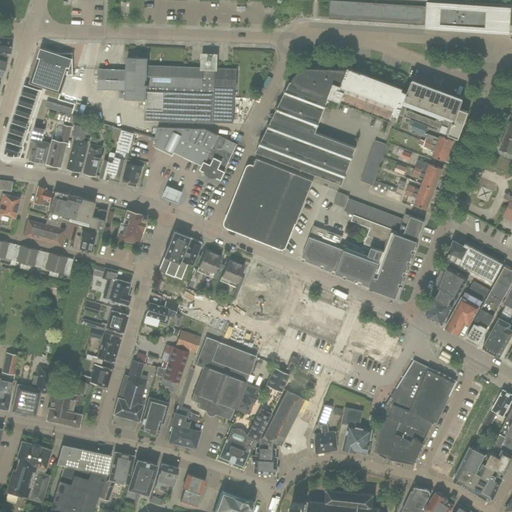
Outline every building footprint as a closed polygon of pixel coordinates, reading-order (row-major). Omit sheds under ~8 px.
[(425,24),(429,24),(430,6),(344,0),(329,0),(330,0),(329,2),(328,18),(362,20),(381,21),(408,23),(425,24)] [(511,10),(511,6),(426,1),(425,24),(425,29),(504,34),(510,34),(510,33),(510,31),(511,18),(511,16),(511,12),(511,10)] [(0,37),(0,51),(10,53),(11,38),(0,37)] [(56,53),(41,47),(29,82),(61,93),(61,91),(60,91),(62,84),(64,85),(64,84),(63,83),(65,77),(66,77),(67,74),(73,74),(73,68),(73,52),(56,53)] [(218,68),(218,51),(201,51),(201,68),(218,68)] [(233,123),(234,88),(235,88),(236,68),(210,67),(147,65),(147,58),(127,57),(127,69),(99,68),(98,88),(119,89),(119,98),(145,99),(144,119),(213,122),(233,123)] [(401,89),(356,72),(344,72),(338,72),(339,68),(310,67),(305,68),(301,70),(296,73),(293,76),(290,81),(255,151),(342,183),(356,146),(315,131),(328,96),(390,119),(391,117),(397,119),(407,92),(401,89)] [(442,123),(440,128),(440,129),(449,132),(448,134),(459,138),(459,136),(469,111),(462,108),(460,107),(463,98),(412,79),(407,92),(403,102),(444,117),(442,123)] [(25,84),(21,94),(39,100),(42,90),(25,84)] [(21,94),(18,103),(36,109),(39,100),(21,94)] [(18,103),(15,112),(32,118),(36,109),(18,103)] [(15,112),(12,122),(29,127),(32,118),(15,112)] [(12,122),(9,131),(26,137),(29,127),(12,122)] [(427,128),(414,122),(411,129),(425,135),(427,128)] [(81,171),(88,142),(84,140),(87,126),(75,123),(73,134),(74,138),(67,168),(81,171)] [(67,142),(71,125),(65,124),(63,129),(57,127),(54,139),(52,139),(47,163),(61,166),(67,142)] [(31,149),(32,150),(30,159),(41,162),(41,161),(46,162),(50,142),(42,141),(45,128),(34,126),(31,139),(33,139),(31,149)] [(237,143),(205,128),(158,126),(155,138),(157,139),(155,146),(173,154),(174,151),(203,165),(201,168),(204,169),(204,171),(205,173),(206,175),(208,176),(210,177),(213,178),(215,177),(217,177),(218,176),(220,177),(237,143)] [(128,151),(133,132),(122,129),(117,148),(116,153),(110,151),(108,159),(105,159),(100,176),(109,179),(110,175),(119,178),(125,158),(124,158),(126,151),(128,151)] [(9,131),(6,140),(8,141),(23,146),(26,137),(9,131)] [(424,140),(449,150),(453,140),(440,135),(439,138),(427,133),(424,140)] [(511,152),(511,136),(505,134),(499,148),(511,153),(511,152)] [(373,145),(386,150),(388,144),(376,139),(373,145)] [(449,150),(424,140),(421,139),(419,143),(423,145),(423,146),(430,148),(435,150),(432,155),(445,160),(449,150)] [(8,141),(4,153),(21,157),(24,146),(23,146),(8,141)] [(98,145),(91,143),(83,172),(96,175),(100,160),(101,160),(103,154),(101,153),(102,146),(98,145)] [(384,156),(386,150),(373,145),(371,151),(384,156)] [(412,154),(403,150),(401,156),(409,160),(412,154)] [(382,161),(384,156),(371,151),(369,157),(382,161)] [(253,165),(252,164),(250,164),(248,165),(247,166),(225,221),(225,223),(225,225),(227,226),(253,237),(281,247),(283,248),(284,247),(285,245),(292,230),(293,230),(313,180),(256,157),(253,165)] [(379,167),(382,161),(369,157),(367,163),(379,167)] [(128,184),(136,186),(139,175),(140,175),(143,166),(133,164),(134,161),(128,159),(123,178),(129,180),(128,184)] [(418,159),(414,169),(439,178),(442,168),(429,163),(418,159)] [(377,173),(379,167),(367,163),(365,168),(377,173)] [(404,174),(406,167),(397,163),(394,171),(404,174)] [(375,179),(377,173),(365,168),(363,174),(375,179)] [(422,183),(435,188),(439,178),(414,169),(412,174),(419,176),(424,178),(422,183)] [(373,185),(375,179),(363,174),(360,180),(373,185)] [(12,181),(0,179),(0,189),(11,191),(12,181)] [(385,195),(389,185),(376,180),(372,190),(385,195)] [(407,189),(431,198),(435,188),(422,183),(420,189),(415,187),(408,184),(407,189)] [(183,190),(167,184),(163,196),(178,202),(183,190)] [(32,207),(47,211),(52,191),(45,189),(46,188),(38,186),(33,202),(34,202),(32,207)] [(431,198),(407,189),(405,194),(411,197),(412,196),(416,198),(414,204),(427,209),(431,198)] [(94,206),(95,201),(67,193),(54,190),(45,224),(28,219),(24,235),(60,245),(64,229),(59,228),(62,218),(102,229),(107,209),(106,209),(106,210),(94,206)] [(336,197),(347,201),(348,198),(349,195),(338,191),(336,197)] [(0,201),(0,214),(15,218),(20,197),(2,193),(0,201)] [(511,196),(511,197),(510,200),(503,216),(507,218),(511,220),(511,196)] [(334,203),(345,207),(347,201),(336,197),(334,203)] [(349,212),(354,200),(348,198),(347,201),(345,207),(343,210),(349,212)] [(355,214),(359,202),(354,200),(349,212),(355,214)] [(360,216),(365,204),(359,202),(355,214),(360,216)] [(366,218),(371,206),(365,204),(360,216),(366,218)] [(372,220),(376,208),(371,206),(366,218),(372,220)] [(377,222),(382,210),(376,208),(372,220),(377,222)] [(142,214),(126,210),(122,223),(120,223),(115,239),(139,243),(147,215),(142,214)] [(383,225),(388,212),(382,210),(377,222),(383,225)] [(389,227),(393,214),(388,212),(383,225),(389,227)] [(399,231),(371,220),(353,214),(351,220),(370,227),(364,243),(371,246),(368,254),(340,243),(342,235),(313,224),(301,258),(324,266),(324,267),(324,268),(349,277),(370,285),(369,287),(385,293),(396,297),(418,240),(417,239),(424,220),(405,213),(399,231)] [(393,228),(398,216),(393,214),(389,227),(393,228)] [(398,216),(393,228),(398,230),(403,218),(398,216)] [(73,240),(77,223),(68,221),(64,237),(73,240)] [(82,236),(79,248),(91,251),(96,232),(82,229),(80,236),(82,236)] [(174,230),(159,269),(181,278),(187,262),(192,264),(201,242),(174,230)] [(493,282),(503,263),(500,261),(498,260),(460,240),(457,238),(455,238),(454,239),(447,257),(445,261),(446,261),(458,267),(460,264),(493,282)] [(0,239),(0,256),(5,258),(10,259),(14,243),(0,239)] [(23,268),(29,247),(14,243),(10,259),(16,260),(16,261),(20,262),(19,267),(23,268)] [(29,247),(23,268),(28,269),(29,264),(34,265),(39,266),(43,250),(29,247)] [(204,274),(213,252),(205,249),(203,255),(200,254),(199,254),(197,258),(201,259),(196,270),(204,274)] [(53,275),(58,254),(43,250),(39,266),(45,268),(50,269),(48,274),(53,275)] [(213,252),(204,274),(212,277),(217,266),(220,267),(222,263),(219,262),(221,255),(213,252)] [(58,254),(53,275),(57,277),(58,272),(63,273),(63,272),(69,274),(73,258),(67,257),(67,256),(58,254)] [(222,263),(220,267),(224,269),(219,280),(227,283),(236,262),(228,258),(226,264),(226,265),(222,263)] [(239,279),(240,275),(241,273),(244,265),(236,262),(227,283),(235,287),(237,283),(239,279)] [(444,323),(455,303),(452,301),(454,297),(457,299),(470,276),(445,263),(436,286),(440,289),(437,293),(434,291),(426,311),(427,316),(434,319),(444,323)] [(511,282),(511,267),(505,263),(474,317),(477,318),(466,337),(478,343),(488,325),(511,282)] [(115,278),(117,271),(105,267),(102,277),(108,279),(103,297),(127,304),(130,294),(127,293),(130,282),(115,278)] [(469,289),(484,297),(489,289),(474,280),(469,289)] [(483,301),(465,290),(445,325),(459,333),(466,321),(470,324),(483,301)] [(145,314),(160,318),(159,321),(167,323),(169,316),(175,317),(179,304),(167,301),(165,307),(149,301),(145,314)] [(106,328),(123,333),(128,315),(111,310),(106,328)] [(511,326),(507,323),(510,319),(501,314),(482,346),(500,356),(511,332),(511,326)] [(95,327),(96,322),(84,318),(82,323),(92,326),(95,327)] [(114,362),(122,337),(104,332),(105,329),(103,329),(95,327),(92,326),(89,336),(101,339),(96,356),(87,353),(86,359),(91,361),(101,364),(103,358),(103,359),(103,358),(114,362)] [(201,337),(181,330),(176,345),(195,352),(201,337)] [(236,409),(239,400),(246,382),(256,355),(206,336),(196,363),(204,366),(191,399),(199,402),(197,407),(206,410),(210,412),(215,414),(230,419),(234,408),(236,409)] [(497,386),(415,340),(390,411),(384,446),(387,447),(391,447),(390,456),(414,461),(417,456),(450,477),(490,406),(487,404),(497,386)] [(163,377),(178,382),(189,351),(173,346),(166,369),(158,366),(156,374),(163,376),(163,377)] [(1,377),(0,377),(0,408),(8,410),(12,392),(14,392),(16,386),(12,385),(13,380),(8,379),(9,376),(14,377),(18,355),(6,352),(1,377)] [(135,360),(143,362),(146,354),(138,352),(135,360)] [(297,358),(292,355),(287,367),(292,369),(297,358)] [(148,376),(141,374),(144,363),(133,360),(128,375),(125,374),(118,396),(140,403),(147,380),(148,376)] [(107,387),(112,369),(94,364),(90,376),(83,374),(81,381),(91,384),(92,383),(107,387)] [(11,411),(35,416),(41,392),(46,393),(52,368),(39,365),(37,376),(35,375),(32,386),(17,383),(11,411)] [(266,384),(282,392),(290,374),(274,367),(266,384)] [(91,384),(81,381),(77,379),(76,385),(81,387),(79,391),(77,391),(77,394),(73,393),(73,392),(56,389),(52,388),(49,406),(46,418),(78,425),(81,413),(79,412),(84,393),(89,394),(91,384)] [(246,382),(239,400),(236,409),(250,414),(254,402),(255,402),(258,394),(257,393),(259,387),(246,382)] [(287,389),(263,436),(272,440),(280,444),(304,398),(287,389)] [(511,398),(511,394),(503,389),(491,409),(503,415),(511,398)] [(144,404),(140,403),(118,396),(118,397),(118,396),(113,413),(115,414),(114,418),(124,421),(123,425),(134,428),(136,420),(139,421),(144,404)] [(148,397),(140,428),(148,430),(148,431),(149,431),(149,433),(155,435),(156,434),(157,434),(161,422),(162,422),(168,402),(148,397)] [(328,431),(327,423),(333,405),(324,403),(316,424),(320,424),(321,432),(314,433),(313,438),(315,452),(336,449),(334,430),(328,431)] [(177,405),(176,413),(188,416),(191,409),(177,405)] [(495,443),(506,448),(511,450),(511,406),(508,415),(511,417),(511,422),(506,436),(500,434),(495,443)] [(265,426),(272,413),(260,407),(248,434),(245,433),(245,432),(244,431),(244,430),(243,429),(242,429),(241,428),(240,428),(238,428),(237,428),(236,428),(235,428),(234,428),(232,427),(228,437),(227,437),(219,456),(229,460),(232,461),(242,465),(250,447),(252,448),(256,440),(257,441),(263,430),(265,426)] [(346,435),(344,446),(345,448),(355,450),(366,452),(368,451),(369,445),(368,443),(371,429),(359,426),(362,410),(345,407),(342,420),(349,422),(346,435)] [(490,425),(496,415),(491,412),(485,423),(490,425)] [(190,416),(188,416),(176,413),(175,418),(173,417),(169,429),(171,430),(168,441),(174,442),(195,447),(200,430),(187,427),(190,416)] [(272,440),(263,436),(261,438),(260,438),(259,447),(256,447),(255,455),(251,454),(251,462),(253,462),(253,472),(275,473),(278,470),(278,467),(275,464),(276,456),(274,456),(275,448),(271,448),(272,440)] [(18,494),(41,501),(49,475),(43,473),(50,449),(22,440),(17,457),(19,458),(16,468),(13,468),(6,491),(8,491),(5,500),(15,503),(18,494)] [(48,511),(91,511),(107,477),(112,454),(91,449),(62,443),(56,462),(64,464),(48,511)] [(505,472),(511,458),(511,453),(505,450),(506,448),(495,443),(491,452),(490,455),(486,463),(502,471),(505,472)] [(487,499),(493,497),(503,477),(499,475),(502,471),(486,463),(490,455),(470,445),(463,459),(465,461),(454,479),(487,499)] [(115,481),(126,483),(134,455),(115,451),(109,478),(106,481),(100,496),(107,499),(115,481)] [(143,460),(137,459),(124,495),(134,497),(132,504),(135,505),(137,497),(135,496),(137,490),(147,493),(157,464),(150,462),(151,461),(143,460)] [(161,462),(155,484),(159,486),(158,489),(163,490),(163,491),(167,492),(171,493),(178,467),(170,465),(170,464),(162,462),(161,462)] [(203,484),(205,478),(187,472),(183,486),(185,487),(180,501),(196,506),(200,493),(203,493),(205,485),(203,484)] [(420,511),(432,490),(422,487),(414,485),(401,511),(420,511)] [(387,511),(384,511),(382,511),(379,508),(382,504),(379,503),(377,507),(372,506),(373,494),(367,493),(361,492),(361,490),(359,490),(359,492),(346,491),(346,488),(344,488),(344,490),(330,489),(330,487),(328,487),(328,489),(327,489),(325,489),(325,491),(327,491),(325,502),(312,500),(312,495),(310,495),(309,500),(307,500),(307,502),(309,502),(309,503),(306,503),(291,502),(290,511),(387,511)] [(438,492),(436,491),(422,511),(449,511),(454,504),(447,500),(448,499),(446,497),(443,495),(441,493),(438,492)] [(248,511),(250,507),(250,502),(247,501),(237,497),(222,492),(215,511),(248,511)] [(160,504),(162,499),(152,496),(150,501),(160,504)]
